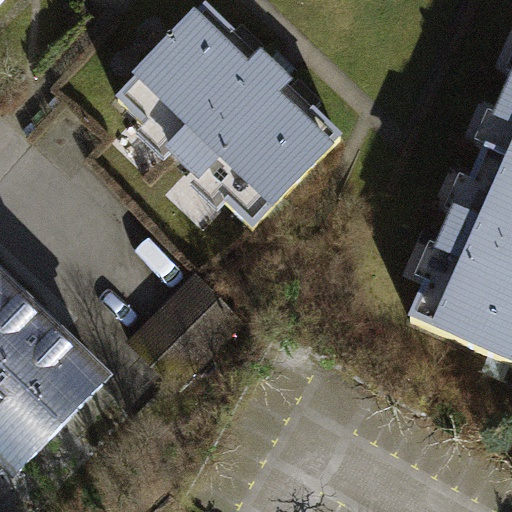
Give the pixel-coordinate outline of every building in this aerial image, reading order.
[(0,0),(0,10),(9,0),(0,0)] [(116,110),(250,237),(338,144),(203,18),(116,110)] [(511,95),(411,332),(511,374),(511,95)] [(247,323),(197,277),(135,344),(185,390),(247,323)] [(0,482),(6,489),(105,386),(0,286),(0,482)] [(154,511),(184,511),(170,497),(154,511)]
